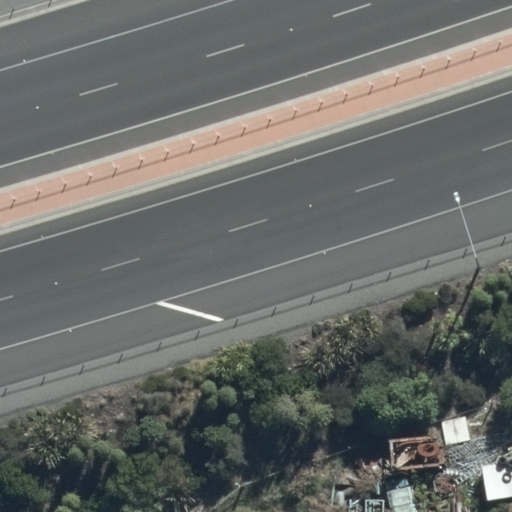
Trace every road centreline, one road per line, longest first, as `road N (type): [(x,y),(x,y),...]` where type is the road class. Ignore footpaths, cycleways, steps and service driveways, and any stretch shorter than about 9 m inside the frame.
road 1 (motorway): [(511,144),(0,298)]
road 2 (motorway): [(0,115),(385,0)]
